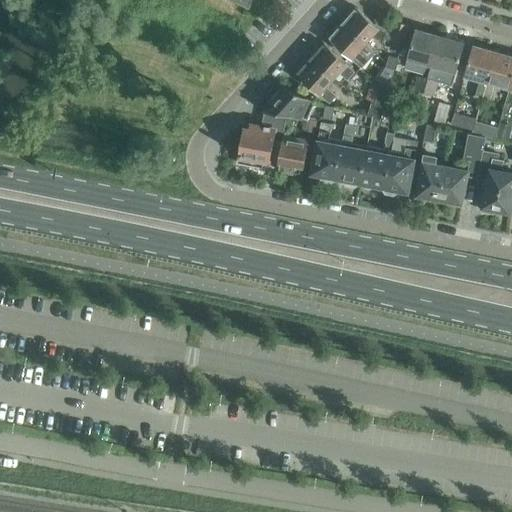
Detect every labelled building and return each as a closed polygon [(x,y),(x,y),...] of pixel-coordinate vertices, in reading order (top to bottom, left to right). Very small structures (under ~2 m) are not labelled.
[(344,21),(343,22),(366,43),(374,35),(383,43),(388,37),(390,37),(390,39),(403,43),(408,25),(395,21),(392,31),(380,19),(375,25),(356,8),(352,13),(348,13),(344,17),(344,21)] [(366,43),(343,22),(341,24),(338,25),(334,29),(334,33),(330,38),(362,66),(367,60),(358,52),(366,43)] [(407,58),(432,65),(440,36),(415,29),(407,58)] [(440,36),(432,65),(456,72),(465,43),(440,36)] [(313,57),(311,58),(334,79),(342,71),(351,79),(357,73),(324,44),(320,48),(316,48),(312,53),(313,57)] [(475,94),(483,96),(496,52),(486,49),(485,47),(478,45),(476,46),(473,45),(464,75),(479,80),(475,94)] [(494,84),(509,88),(511,78),(511,54),(507,53),(505,54),(496,52),(483,96),(490,98),(494,84)] [(390,55),(387,66),(395,69),(399,58),(390,55)] [(334,79),(311,58),(309,60),(306,60),(302,65),(302,68),(298,73),(330,102),(335,96),(326,88),(334,79)] [(395,69),(387,66),(381,83),(389,86),(395,69)] [(413,91),(424,93),(428,78),(417,76),(413,91)] [(428,78),(424,93),(434,96),(438,81),(428,78)] [(315,101),(286,87),(283,90),(279,90),(273,96),(274,100),(265,110),(279,113),(307,118),(315,101)] [(379,92),(375,104),(384,106),(387,94),(379,92)] [(387,94),(384,106),(383,113),(393,116),(398,97),(387,94)] [(433,122),(445,126),(451,105),(439,102),(433,122)] [(384,106),(375,104),(372,103),(369,114),(381,118),(383,113),(384,106)] [(326,106),(323,118),(331,120),(334,108),(326,106)] [(279,113),(265,110),(262,127),(276,129),(279,113)] [(475,123),(476,120),(453,115),(451,126),(473,130),(475,123)] [(303,129),(314,131),(317,121),(305,119),(303,129)] [(332,180),(336,178),(343,140),(330,138),(332,125),(322,123),(312,173),(322,175),(324,179),(332,180)] [(495,139),(497,127),(475,123),(473,130),(472,134),(495,139)] [(498,123),(497,127),(495,139),(507,141),(510,125),(498,123)] [(237,163),(262,168),(264,161),(270,162),(276,129),(262,127),(250,124),(249,130),(244,129),(237,163)] [(359,182),(360,183),(367,145),(353,142),(350,138),(352,135),(354,126),(346,124),(343,140),(336,178),(345,180),(347,183),(355,185),(359,182)] [(422,124),(418,141),(416,155),(421,156),(424,140),(433,142),(436,127),(422,124)] [(376,186),(384,187),(392,150),(391,150),(395,134),(387,132),(385,142),(386,145),(382,148),(367,145),(360,183),(361,183),(364,186),(372,188),(376,186)] [(462,203),(468,175),(478,177),(483,150),(486,137),(472,134),(470,134),(464,162),(459,161),(458,168),(446,166),(439,202),(452,204),(453,201),(462,203)] [(277,168),(279,169),(278,171),(292,174),(293,172),(299,173),(301,166),(304,167),(309,142),(283,137),(277,168)] [(392,150),(384,187),(386,191),(394,192),(398,190),(409,192),(416,155),(418,141),(408,139),(405,153),(392,150)] [(478,177),(489,179),(483,210),(494,212),(494,209),(511,212),(511,205),(511,172),(503,171),(505,159),(499,158),(500,154),(483,150),(478,177)] [(426,199),(439,202),(446,166),(435,164),(436,157),(426,155),(417,194),(427,196),(426,199)]
